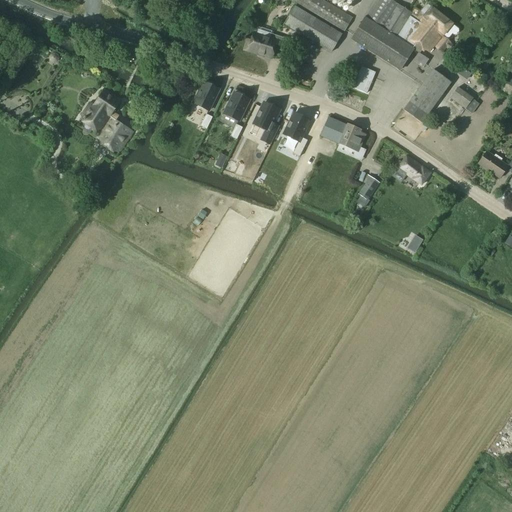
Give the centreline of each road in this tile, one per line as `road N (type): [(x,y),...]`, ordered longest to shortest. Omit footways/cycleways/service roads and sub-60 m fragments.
road 1 (unclassified): [(511,218),(364,122),(17,0)]
road 2 (unknown): [(338,41),(394,74),(397,88),(377,129)]
